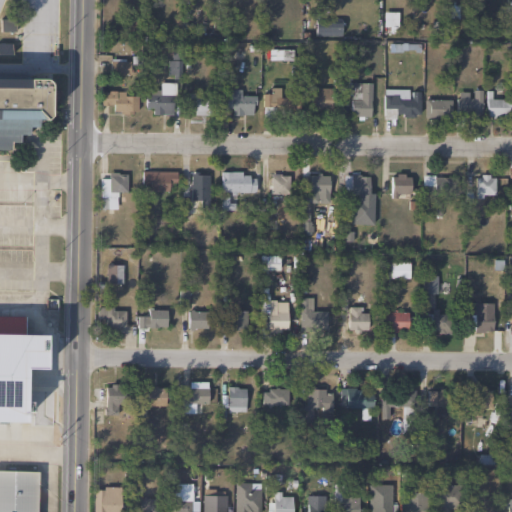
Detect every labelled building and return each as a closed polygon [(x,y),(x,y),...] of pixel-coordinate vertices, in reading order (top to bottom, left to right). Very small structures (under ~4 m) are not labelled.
[(0,18),(12,18),(12,31),(0,31),(0,18)] [(315,35),(315,19),(339,19),(339,35),(315,35)] [(109,74),(109,58),(130,58),(130,74),(109,74)] [(180,60),(180,76),(167,76),(167,60),(180,60)] [(0,78),(46,78),(46,119),(35,119),(35,127),(28,127),(28,134),(17,134),(17,142),(11,142),(11,149),(0,149),(0,78)] [(350,117),(350,91),(360,91),(360,82),(370,82),(370,117),(350,117)] [(292,88),(292,111),(261,111),(261,88),(292,88)] [(330,88),(330,109),(305,109),(305,88),(330,88)] [(418,88),(418,117),(382,118),(382,89),(418,88)] [(254,113),(224,113),(224,89),(244,89),(244,96),(254,96),(254,113)] [(173,114),(145,114),(145,90),(173,90),(173,114)] [(481,90),(481,115),(456,115),(456,99),(470,99),(470,90),(481,90)] [(99,91),(135,91),(135,113),(110,113),(110,103),(99,103),(99,91)] [(191,114),(192,96),(207,96),(207,115),(191,114)] [(423,117),(423,99),(447,99),(447,117),(423,117)] [(486,99),(508,99),(508,116),(486,116),(486,99)] [(174,170),(174,191),(140,191),(140,170),(174,170)] [(220,193),(220,171),(253,171),(253,193),(220,193)] [(98,208),(99,180),(107,180),(107,172),(126,172),(126,191),(116,191),(116,209),(98,208)] [(182,195),(190,195),(190,172),(209,172),(209,199),(198,199),(198,213),(182,213),(182,195)] [(390,197),(390,173),(409,173),(409,197),(390,197)] [(270,193),(270,174),(289,174),(289,193),(270,193)] [(327,197),(308,197),(308,174),(327,174),(327,197)] [(368,195),(343,195),(343,174),(368,174),(368,195)] [(494,193),(475,193),(475,174),(494,174),(494,193)] [(451,176),(451,196),(422,196),(422,175),(451,176)] [(281,269),(264,269),(264,257),(281,257),(281,269)] [(408,277),(390,277),(390,262),(408,262),(408,277)] [(121,264),(121,283),(105,283),(105,264),(121,264)] [(436,275),(436,307),(421,307),(421,275),(436,275)] [(325,329),(299,329),(299,297),(310,297),(310,311),(325,311),(325,329)] [(266,301),(286,301),(286,331),(266,331),(266,301)] [(464,332),(464,303),(491,303),(491,332),(464,332)] [(124,307),(124,328),(105,328),(105,318),(96,318),(96,307),(124,307)] [(146,309),(165,309),(165,328),(136,328),(136,317),(146,317),(146,309)] [(346,332),(346,309),(366,309),(366,332),(346,332)] [(206,310),(206,329),(186,329),(186,310),(206,310)] [(247,311),(247,329),(228,329),(228,311),(247,311)] [(406,311),(406,331),(379,331),(379,311),(406,311)] [(450,313),(450,333),(421,333),(421,313),(450,313)] [(0,420),(0,347),(21,348),(19,421),(0,420)] [(121,385),(121,415),(103,415),(103,385),(121,385)] [(244,385),(244,412),(225,412),(225,385),(244,385)] [(146,406),(146,386),(163,386),(163,406),(146,406)] [(206,387),(206,403),(187,403),(187,387),(206,387)] [(286,405),(261,405),(261,387),(286,387),(286,405)] [(330,414),(300,414),(300,410),(305,410),(305,387),(330,387),(330,414)] [(339,407),(339,388),(371,388),(371,418),(360,418),(360,407),(339,407)] [(414,406),(379,406),(379,389),(414,389),(414,406)] [(426,406),(426,390),(446,390),(446,406),(426,406)] [(492,409),(478,409),(478,415),(466,415),(466,390),(492,390),(492,409)] [(0,511),(0,470),(36,471),(35,511),(0,511)] [(460,484),(460,508),(448,508),(448,511),(435,511),(435,484),(460,484)] [(258,511),(234,511),(234,485),(258,485),(258,511)] [(390,485),(390,511),(367,511),(367,485),(390,485)] [(121,486),(121,511),(92,511),(92,486),(121,486)] [(333,511),(333,487),(343,487),(343,496),(357,496),(357,511),(333,511)] [(201,511),(201,489),(224,489),(224,511),(201,511)] [(291,511),(271,511),(271,492),(291,492),(291,511)] [(425,493),(424,511),(399,511),(399,492),(425,493)] [(305,511),(305,495),(322,495),(322,511),(305,511)] [(138,511),(138,498),(157,498),(157,511),(138,511)] [(190,511),(172,511),(172,498),(190,498),(190,511)] [(489,511),(472,511),(472,498),(489,498),(489,511)]
